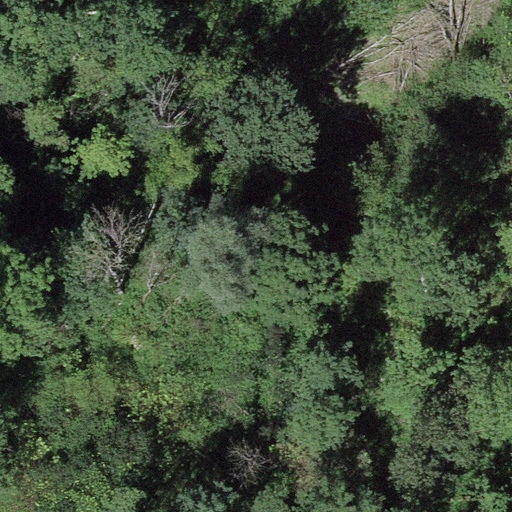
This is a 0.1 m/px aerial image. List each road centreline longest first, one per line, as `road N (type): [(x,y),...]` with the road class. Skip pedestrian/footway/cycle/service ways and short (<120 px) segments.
road 1 (track): [(116,511),(194,394),(236,92)]
road 2 (track): [(170,0),(383,303)]
road 3 (track): [(413,511),(410,442),(383,303)]
road 4 (track): [(383,303),(511,356)]
